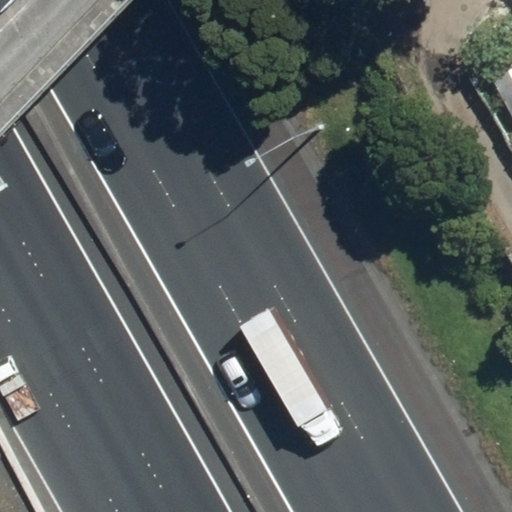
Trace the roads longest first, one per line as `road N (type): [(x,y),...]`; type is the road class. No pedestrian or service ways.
road 1 (motorway): [(55,0),(347,511)]
road 2 (motorway): [(177,511),(0,197)]
road 3 (residential): [(438,30),(511,217)]
